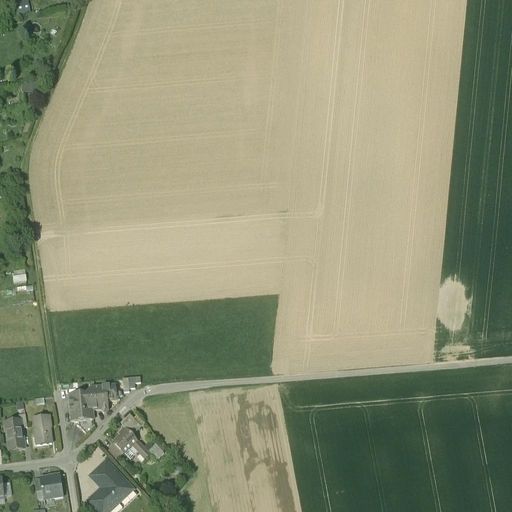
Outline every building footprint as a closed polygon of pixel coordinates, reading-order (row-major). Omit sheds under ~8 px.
[(24,85),(25,93),(40,92),(39,84),(24,85)] [(24,272),(14,273),(15,278),(13,279),(14,285),(26,283),(24,272)] [(90,395),(68,397),(71,423),(79,422),(93,421),(92,413),(102,412),(102,413),(104,414),(107,414),(109,411),(108,403),(117,402),(115,387),(94,388),(94,391),(90,391),(90,395)] [(25,416),(18,417),(19,423),(20,423),(21,430),(27,429),(25,416)] [(49,417),(34,419),(37,447),(51,445),(49,426),(50,426),(49,417)] [(129,417),(120,425),(124,430),(118,435),(121,438),(113,445),(114,446),(123,456),(132,448),(144,461),(150,455),(156,462),(163,455),(155,446),(152,449),(151,448),(148,447),(144,450),(132,437),(140,430),(132,421),(129,417)] [(145,425),(137,417),(132,421),(140,430),(145,425)] [(93,421),(79,422),(80,427),(87,434),(94,428),(93,421)] [(19,423),(5,426),(10,451),(24,449),(21,430),(20,423),(19,423)] [(114,446),(107,453),(116,462),(123,456),(114,446)] [(117,475),(106,464),(96,474),(106,486),(87,505),(94,511),(110,511),(132,491),(121,479),(121,478),(121,477),(120,476),(119,475),(118,475),(117,475)] [(47,480),(40,481),(41,493),(43,493),(44,499),(53,497),(54,500),(63,499),(60,477),(47,479),(47,480)]
